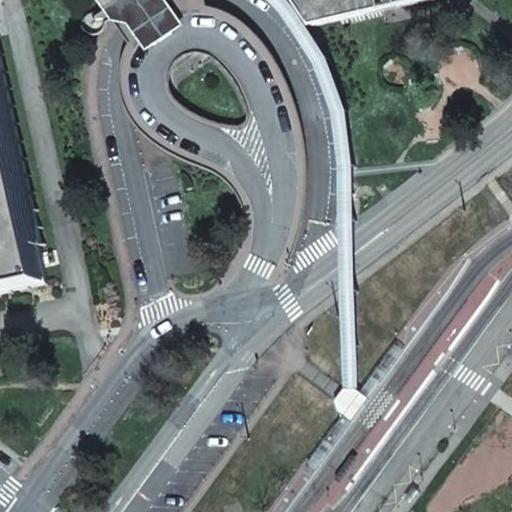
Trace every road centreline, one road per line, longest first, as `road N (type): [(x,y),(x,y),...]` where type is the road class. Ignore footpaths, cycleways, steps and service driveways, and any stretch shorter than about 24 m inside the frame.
road 1 (residential): [(262,316),(154,334),(37,505)]
road 2 (unclassified): [(262,316),(511,129)]
road 3 (residential): [(126,511),(262,316)]
